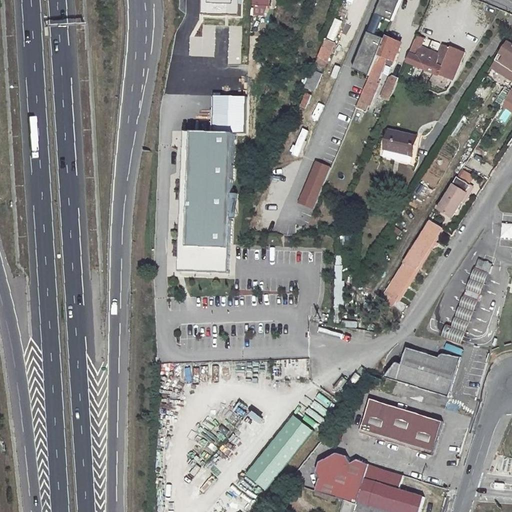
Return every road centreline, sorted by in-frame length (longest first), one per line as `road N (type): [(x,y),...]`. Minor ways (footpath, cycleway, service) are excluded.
road 1 (trunk): [(31,0),(60,511)]
road 2 (trunk): [(86,511),(57,0)]
road 3 (trunk): [(111,511),(116,206),(136,33)]
road 4 (trunk): [(0,273),(20,361),(36,511)]
road 5 (unclassified): [(511,397),(488,417),(458,511)]
